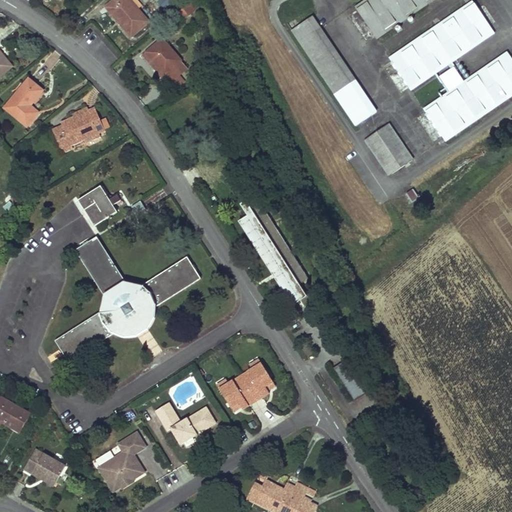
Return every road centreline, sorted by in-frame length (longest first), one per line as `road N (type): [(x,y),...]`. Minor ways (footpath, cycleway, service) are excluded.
road 1 (residential): [(321,404),(133,111),(80,54),(11,0)]
road 2 (residential): [(321,404),(146,511)]
road 3 (residential): [(387,511),(321,404)]
